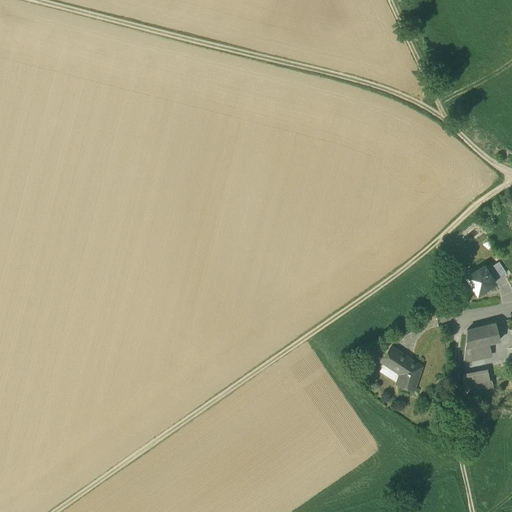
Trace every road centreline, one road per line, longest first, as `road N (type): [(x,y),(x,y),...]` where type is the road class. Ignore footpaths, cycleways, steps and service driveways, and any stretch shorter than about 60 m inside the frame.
road 1 (track): [(436,242),(56,511)]
road 2 (track): [(27,0),(307,70)]
road 3 (track): [(511,177),(438,114),(390,0)]
road 4 (track): [(511,184),(436,242),(446,294)]
road 5 (track): [(438,114),(380,86),(307,70)]
road 6 (residential): [(451,325),(459,458)]
